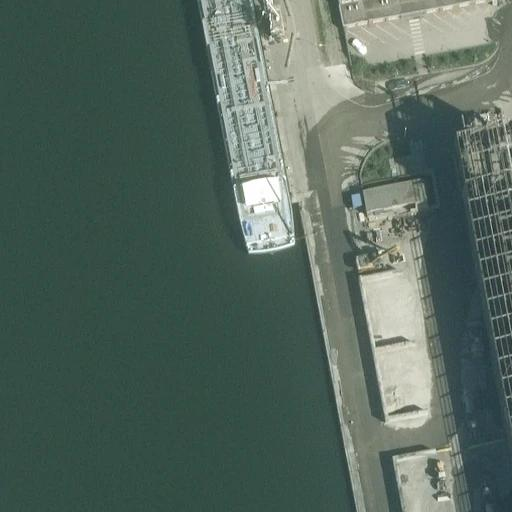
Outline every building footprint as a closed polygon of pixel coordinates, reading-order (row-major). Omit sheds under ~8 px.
[(338,0),(344,31),(505,1),(505,0),(338,0)] [(511,154),(511,150),(450,160),(511,495),(511,154)] [(431,178),(367,191),(373,220),(437,207),(431,178)] [(405,269),(364,276),(375,334),(405,329),(400,303),(411,302),(405,269)] [(380,348),(389,420),(436,414),(426,342),(380,348)]
